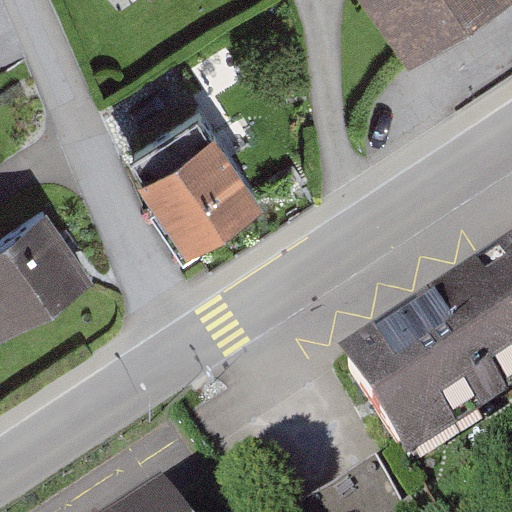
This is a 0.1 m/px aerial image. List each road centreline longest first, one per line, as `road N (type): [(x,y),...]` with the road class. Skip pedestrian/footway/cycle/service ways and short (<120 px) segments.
road 1 (residential): [(182,357),(17,0)]
road 2 (residential): [(374,235),(331,157),(319,25),(308,0)]
road 3 (tertiary): [(182,357),(374,235)]
road 4 (tertiary): [(0,474),(182,357)]
road 5 (tertiary): [(374,235),(511,143)]
